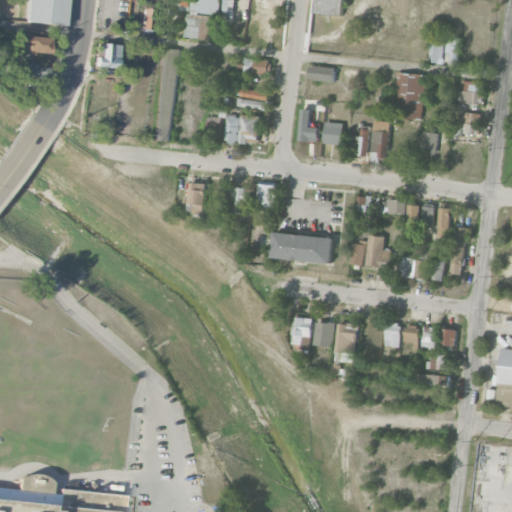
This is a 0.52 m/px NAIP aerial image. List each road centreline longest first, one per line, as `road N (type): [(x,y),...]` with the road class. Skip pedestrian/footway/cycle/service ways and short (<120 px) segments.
road 1 (residential): [(511,25),(457,511)]
road 2 (residential): [(511,198),(103,153)]
road 3 (residential): [(480,312),(295,290)]
road 4 (residential): [(300,0),(282,173)]
road 5 (secondary): [(83,0),(75,59),(43,125)]
